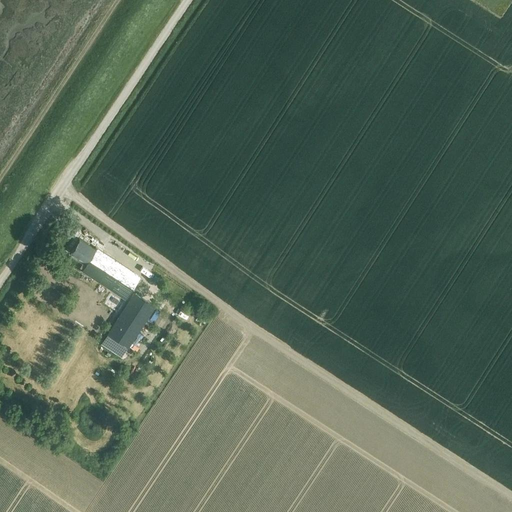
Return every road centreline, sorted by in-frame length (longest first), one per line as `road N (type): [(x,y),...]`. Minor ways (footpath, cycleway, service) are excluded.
road 1 (unclassified): [(0,282),(189,0)]
road 2 (track): [(60,191),(216,303)]
